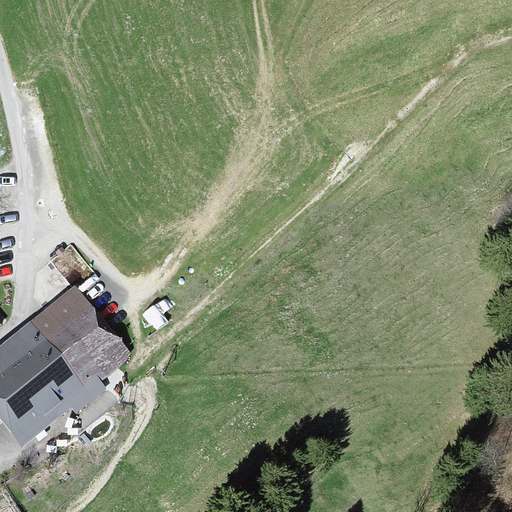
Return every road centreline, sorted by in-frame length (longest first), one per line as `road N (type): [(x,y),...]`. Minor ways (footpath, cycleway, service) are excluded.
road 1 (track): [(139,360),(450,71),(511,34)]
road 2 (track): [(28,204),(73,230),(120,288),(139,360)]
